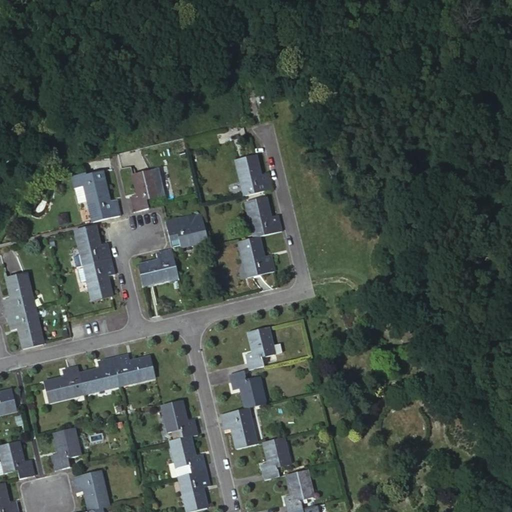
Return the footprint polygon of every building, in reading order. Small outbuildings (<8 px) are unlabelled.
[(271,188),(270,182),(262,183),(259,171),(257,162),(237,167),(245,196),(247,205),(259,202),(265,200),(274,199),(272,191),(271,188)] [(139,201),(131,202),(134,213),(137,213),(141,212),(149,210),(148,202),(166,198),(160,170),(133,176),(139,201)] [(98,178),(66,186),(70,206),(80,204),(85,225),(100,221),(112,218),(116,218),(113,206),(106,208),(98,178)] [(283,235),(279,219),(270,221),(269,217),(266,204),(248,209),(254,234),(264,231),(266,239),(278,236),(283,235)] [(182,220),(165,224),(166,229),(168,237),(171,251),(179,249),(179,252),(208,245),(207,239),(204,228),(203,223),(202,217),(196,219),(195,217),(189,219),(189,222),(182,223),(182,220)] [(110,250),(109,247),(102,248),(96,227),(82,230),(73,232),(78,252),(79,258),(81,266),(82,269),(104,264),(112,262),(110,253),(110,250)] [(248,243),(239,245),(247,280),(273,274),(269,259),(262,260),(261,254),(257,240),(248,243)] [(138,271),(142,290),(169,284),(170,288),(179,285),(178,282),(172,254),(155,258),(157,267),(153,268),(138,271)] [(81,266),(79,258),(71,260),(74,270),(78,269),(82,269),(81,266)] [(104,264),(82,269),(85,281),(91,306),(112,300),(108,281),(116,279),(115,277),(112,262),(104,264)] [(76,283),(85,281),(82,269),(78,269),(74,270),(76,283)] [(8,299),(2,300),(4,308),(5,310),(6,314),(34,308),(26,274),(4,280),(6,290),(8,299)] [(36,317),(34,308),(6,314),(7,318),(9,329),(10,332),(17,331),(18,337),(22,350),(23,350),(28,349),(40,346),(43,345),(41,338),(36,317)] [(269,342),(265,324),(245,329),(248,345),(249,348),(243,350),(247,368),(249,367),(262,364),(260,355),(272,353),(269,342)] [(277,340),(269,342),(272,353),(280,351),(277,340)] [(115,370),(120,389),(139,384),(157,379),(152,358),(134,362),(131,363),(129,357),(113,361),(115,370)] [(86,396),(114,390),(120,389),(115,370),(113,361),(97,364),(99,372),(96,372),(78,376),(82,397),(86,396)] [(248,375),(246,368),(226,372),(230,388),(239,386),(244,406),(256,403),(266,401),(263,389),(259,372),(248,375)] [(58,382),(41,385),(46,406),(82,397),(78,376),(76,370),(61,373),(63,381),(58,382)] [(0,417),(20,413),(15,391),(0,394),(0,393),(0,417)] [(183,400),(163,404),(170,432),(184,429),(185,437),(191,436),(199,434),(196,421),(189,422),(183,400)] [(236,408),(221,412),(222,419),(225,429),(232,428),(237,447),(259,442),(257,432),(252,414),(238,417),(236,408)] [(81,458),(74,429),(58,433),(54,434),(58,448),(60,457),(53,459),(55,463),(57,471),(70,468),(69,461),(81,458)] [(281,436),(267,440),(272,462),(264,464),(267,477),(282,474),(280,464),(294,461),(290,445),(287,435),(281,436)] [(197,458),(191,436),(185,437),(178,439),(171,440),(177,469),(192,466),(194,474),(207,471),(203,457),(197,458)] [(29,462),(23,441),(15,443),(2,446),(9,473),(21,471),(24,481),(38,477),(34,461),(29,462)] [(306,507),(303,498),(315,495),(308,468),(289,472),(294,494),(287,496),(290,510),(306,507)] [(76,492),(77,496),(83,495),(86,511),(92,511),(97,511),(107,508),(104,498),(98,471),(72,478),(76,492)] [(207,472),(207,471),(194,474),(185,476),(180,478),(186,508),(187,511),(207,511),(208,511),(207,502),(203,489),(211,487),(207,472)] [(8,505),(4,485),(0,485),(0,511),(18,511),(17,503),(8,505)]
